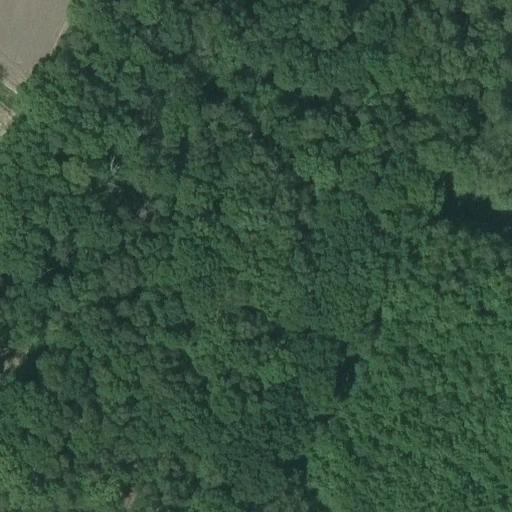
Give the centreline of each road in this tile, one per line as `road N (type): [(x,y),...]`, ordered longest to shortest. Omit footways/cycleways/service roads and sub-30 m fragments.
road 1 (track): [(230,253),(102,511)]
road 2 (track): [(355,0),(230,253)]
